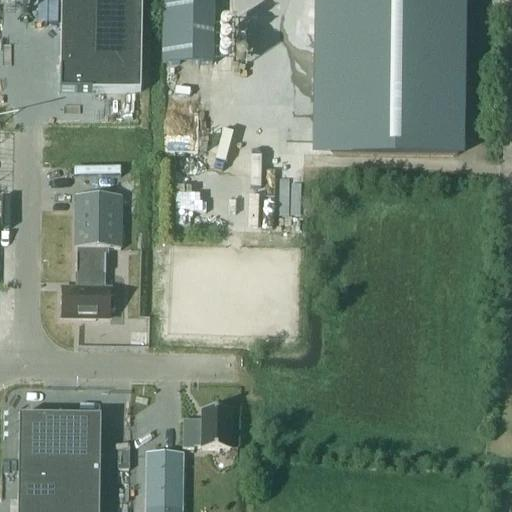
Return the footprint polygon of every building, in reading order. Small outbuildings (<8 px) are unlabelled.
[(60,58),(59,92),(140,94),(141,0),(60,0),(60,34),(61,34),(61,58),(60,58)] [(213,66),(213,0),(163,0),(163,65),(213,66)] [(459,12),(459,0),(358,0),(358,13),(459,12)] [(117,133),(117,165),(137,165),(138,134),(117,133)] [(86,180),(133,179),(133,169),(86,170),(86,180)] [(61,292),(60,320),(78,320),(78,322),(95,322),(95,320),(109,320),(110,314),(114,314),(114,299),(110,299),(110,293),(99,292),(100,276),(105,276),(105,251),(120,252),(121,199),(75,198),(74,251),(77,251),(77,257),(75,257),(75,275),(78,275),(78,292),(61,292)] [(201,452),(229,452),(230,412),(202,412),(201,426),(196,426),(196,423),(182,423),(182,452),(193,452),(193,450),(201,450),(201,452)] [(98,511),(100,420),(19,419),(17,511),(98,511)] [(121,435),(121,458),(132,459),(133,435),(121,435)] [(146,457),(145,511),(181,511),(182,458),(146,457)]
